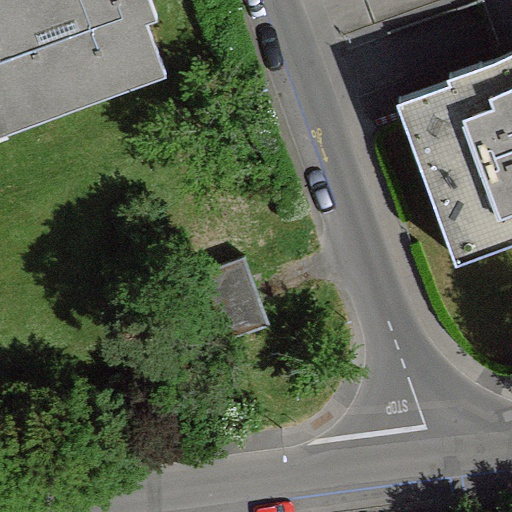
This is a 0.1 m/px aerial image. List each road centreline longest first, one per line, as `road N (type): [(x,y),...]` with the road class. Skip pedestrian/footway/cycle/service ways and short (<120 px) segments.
road 1 (residential): [(437,461),(283,0)]
road 2 (residential): [(142,511),(437,461)]
